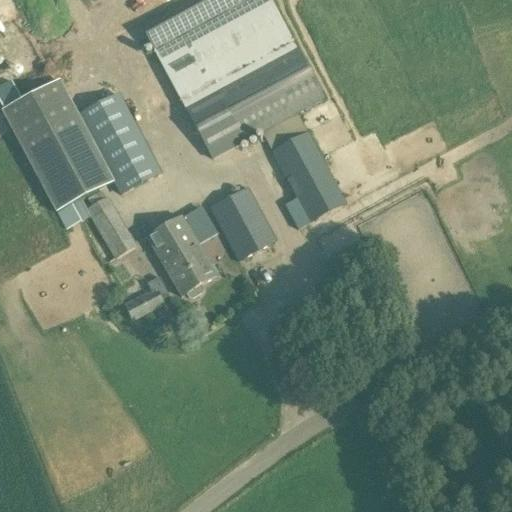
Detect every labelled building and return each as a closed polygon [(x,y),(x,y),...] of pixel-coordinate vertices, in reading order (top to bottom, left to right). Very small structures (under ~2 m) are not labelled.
[(286,208),(298,231),(346,206),(297,116),(323,101),(269,0),(213,0),(146,37),(212,161),(262,134),(298,202),(286,208)] [(2,113),(58,215),(115,184),(121,196),(160,176),(118,96),(77,118),(59,83),(22,103),(11,83),(0,88),(0,103),(4,112),(2,113)] [(260,264),(255,255),(276,243),(247,190),(210,210),(239,264),(244,261),(249,270),(260,264)] [(135,250),(105,200),(87,211),(94,224),(82,231),(86,238),(99,231),(116,261),(135,250)] [(182,219),(147,240),(182,299),(216,279),(182,219)] [(132,323),(165,306),(163,302),(169,298),(159,280),(148,286),(151,294),(124,308),(132,323)]
